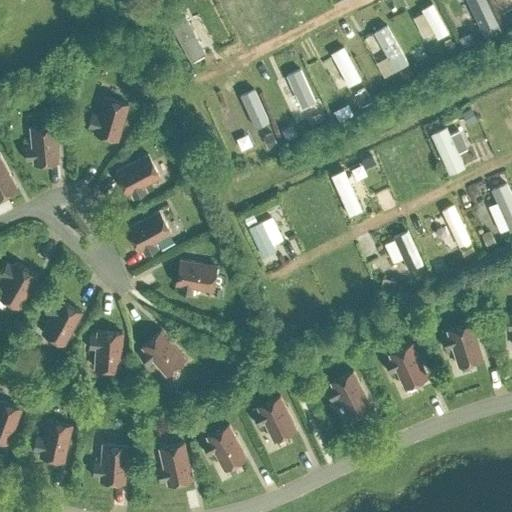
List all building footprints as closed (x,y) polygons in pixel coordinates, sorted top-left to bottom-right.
[(161,0),(167,16),(181,11),(176,0),(161,0)] [(229,31),(242,24),(228,0),(218,0),(214,3),(229,31)] [(162,22),(174,59),(193,53),(182,16),(162,22)] [(363,29),(382,65),(395,58),(375,23),(363,29)] [(470,29),(458,34),(462,43),(474,38),(470,29)] [(455,46),(450,36),(443,39),(447,50),(455,46)] [(336,85),(349,79),(334,45),(321,50),(336,85)] [(408,62),(397,67),(404,79),(414,74),(408,62)] [(280,73),(288,106),(306,102),(298,69),(280,73)] [(364,85),(355,90),(361,103),(370,98),(364,85)] [(251,132),(261,128),(246,90),(236,94),(251,132)] [(118,137),(128,102),(104,94),(99,112),(92,110),(88,124),(94,126),(93,129),(118,137)] [(486,142),(499,137),(485,103),(473,107),(486,142)] [(470,105),(461,110),(467,123),(477,118),(470,105)] [(318,110),(306,115),(310,124),(322,118),(318,110)] [(59,158),(55,122),(30,124),(32,143),(24,144),(26,158),(33,157),(33,161),(59,158)] [(446,142),(449,158),(461,155),(457,139),(446,142)] [(134,196),(146,189),(143,183),(160,174),(148,151),(115,168),(127,191),(130,189),(134,196)] [(371,152),(360,158),(364,166),(375,160),(371,152)] [(0,193),(17,184),(0,154),(0,193)] [(511,158),(501,164),(509,179),(511,177),(511,158)] [(339,215),(352,209),(335,169),(321,175),(339,215)] [(485,194),(499,224),(511,218),(511,217),(499,188),(485,194)] [(290,195),(277,199),(287,231),(299,228),(290,195)] [(446,253),(466,248),(454,207),(434,213),(446,253)] [(145,252),(158,245),(154,239),(171,230),(159,208),(126,225),(138,248),(142,246),(145,252)] [(252,211),(243,215),(247,223),(256,219),(252,211)] [(390,276),(415,269),(404,228),(384,234),(388,251),(371,255),(374,265),(387,262),(390,276)] [(490,228),(480,232),(486,245),(495,241),(490,228)] [(349,295),(363,289),(345,248),(332,254),(349,295)] [(427,254),(418,256),(423,274),(432,271),(427,254)] [(211,288),(216,263),(180,256),(175,281),(179,282),(178,289),(192,292),(193,284),(211,288)] [(13,263),(7,260),(0,271),(0,272),(6,276),(0,285),(0,293),(18,304),(37,273),(15,260),(13,263)] [(395,280),(382,275),(379,285),(392,290),(395,280)] [(57,300),(51,297),(44,309),(50,313),(41,329),(64,342),(81,309),(59,297),(57,300)] [(306,310),(277,324),(283,336),(312,323),(306,310)] [(482,355),(471,320),(447,328),(448,331),(441,333),(445,347),(452,345),(458,363),(482,355)] [(166,372),(185,355),(161,327),(142,344),(144,347),(139,352),(148,362),(153,358),(166,372)] [(120,367),(122,330),(97,328),(97,332),(89,331),(88,346),(96,346),(94,365),(120,367)] [(427,374),(412,340),(389,351),(390,354),(384,357),(390,370),(396,367),(404,384),(427,374)] [(369,400),(353,368),(330,379),(332,383),(325,386),(332,399),(338,395),(347,412),(369,400)] [(296,426),(280,393),(257,404),(258,407),(252,410),(258,423),(265,420),(273,437),(296,426)] [(0,436),(8,440),(21,406),(0,397),(0,436)] [(64,458),(72,422),(47,416),(43,435),(36,433),(33,447),(40,449),(39,452),(64,458)] [(246,454),(229,422),(206,433),(208,437),(201,440),(208,453),(214,449),(223,466),(246,454)] [(167,481),(192,475),(184,440),(159,446),(163,464),(156,465),(159,479),(166,478),(167,481)] [(124,479),(128,443),(102,441),(101,459),(93,459),(92,473),(99,474),(99,477),(124,479)]
